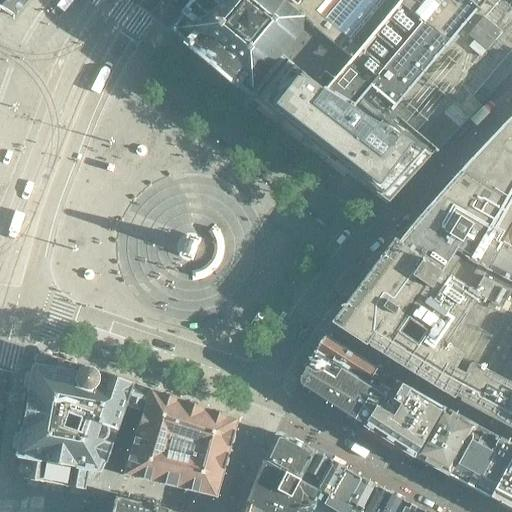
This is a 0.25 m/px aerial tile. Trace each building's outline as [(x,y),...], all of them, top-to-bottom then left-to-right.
[(0,0),(0,10),(11,17),(12,17),(26,0),(0,0)] [(194,0),(169,30),(251,99),(252,98),(284,59),(302,74),(322,91),(397,0),(194,0)] [(511,0),(397,0),(322,91),(436,152),(438,150),(438,149),(457,129),(469,117),(468,116),(448,99),(503,34),(497,28),(511,10),(511,0)] [(284,59),(252,98),(254,100),(254,101),(274,116),(275,115),(297,88),(293,85),(302,74),(284,59)] [(275,115),(274,116),(325,156),(362,184),(387,204),(418,168),(428,157),(427,157),(432,151),(435,154),(436,152),(322,91),(302,74),(293,85),(297,88),(275,115)] [(511,114),(511,116),(501,127),(500,127),(499,129),(500,130),(493,137),(492,135),(490,137),(492,138),(486,144),(485,143),(483,144),(485,146),(479,151),(478,150),(476,152),(478,153),(471,160),(470,159),(470,158),(468,160),(468,161),(467,162),(468,163),(462,170),(461,169),(459,170),(457,172),(458,172),(432,202),(409,227),(407,230),(398,242),(397,241),(396,243),(347,307),(347,308),(335,323),(336,323),(335,324),(337,326),(364,344),(364,343),(367,345),(367,344),(441,392),(452,398),(453,399),(454,397),(459,399),(458,399),(458,400),(459,400),(459,401),(460,402),(511,429),(511,453),(488,497),(511,510),(511,114)] [(217,227),(214,224),(207,231),(209,233),(210,236),(212,239),(213,241),(213,244),(213,247),(213,250),(212,253),(212,256),(210,259),(209,261),(207,264),(204,266),(202,267),(199,269),(197,270),(194,270),(191,271),(191,281),(195,280),(200,279),(204,278),(207,276),(211,273),(214,270),(217,267),(219,264),(221,260),(222,256),(223,252),(223,247),(223,243),(222,239),(221,235),(219,231),(217,227)] [(194,249),(197,243),(198,243),(200,239),(188,234),(187,239),(188,239),(186,246),(183,252),(182,251),(180,256),(192,261),(193,256),(192,255),(194,249)] [(375,369),(360,360),(345,350),(324,337),(315,352),(343,370),(385,396),(394,381),(375,369)] [(108,454),(125,406),(133,408),(142,411),(129,454),(163,462),(180,400),(140,386),(50,356),(49,358),(42,355),(43,353),(40,352),(35,365),(32,365),(27,393),(25,393),(23,404),(23,405),(26,406),(24,416),(21,415),(21,417),(20,417),(18,428),(21,429),(16,457),(18,457),(19,455),(22,456),(22,458),(27,459),(23,478),(84,490),(86,479),(92,480),(97,472),(98,472),(107,453),(108,454)] [(343,370),(315,352),(306,367),(306,368),(333,385),(343,370)] [(333,385),(306,368),(305,368),(300,379),(301,384),(324,399),(333,385)] [(400,405),(385,396),(343,370),(333,385),(324,399),(362,424),(372,409),(391,421),(400,405)] [(412,456),(440,408),(408,389),(394,381),(385,396),(400,405),(391,421),(372,409),(362,424),(363,425),(412,456)] [(186,490),(208,410),(180,400),(163,462),(129,454),(125,470),(124,469),(123,475),(186,490)] [(447,475),(474,427),(440,408),(412,456),(447,475)] [(215,497),(227,453),(237,419),(208,410),(186,490),(197,492),(197,493),(215,497)] [(488,497),(511,453),(511,446),(496,438),(474,427),(447,475),(488,497)] [(264,460),(263,462),(315,488),(322,474),(306,465),(313,452),(280,435),(279,436),(276,437),(274,437),(274,438),(270,447),(269,448),(270,448),(266,457),(265,457),(265,458),(264,461),(264,460)] [(313,452),(306,465),(322,474),(329,461),(313,452)] [(322,474),(315,488),(328,495),(343,468),(329,461),(322,474)] [(341,511),(346,504),(361,511),(363,506),(348,499),(359,478),(358,477),(344,469),(343,468),(328,495),(315,488),(263,462),(261,467),(246,503),(243,511),(341,511)] [(359,478),(348,499),(363,506),(374,486),(359,478)] [(363,506),(361,511),(362,511),(377,511),(388,493),(374,486),(363,506)] [(388,493),(377,511),(394,511),(401,500),(388,493)] [(172,511),(114,498),(113,501),(113,502),(115,502),(112,511),(172,511)] [(346,504),(341,511),(422,511),(423,511),(421,511),(406,502),(401,500),(394,511),(362,511),(361,511),(346,504)]
